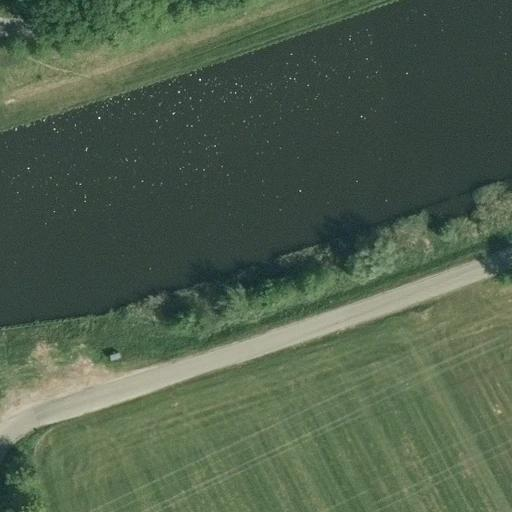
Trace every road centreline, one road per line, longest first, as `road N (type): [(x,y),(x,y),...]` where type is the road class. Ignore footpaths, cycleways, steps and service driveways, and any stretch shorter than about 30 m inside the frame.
road 1 (unclassified): [(511,258),(47,413),(0,442)]
road 2 (unclassified): [(0,36),(52,34),(168,0)]
